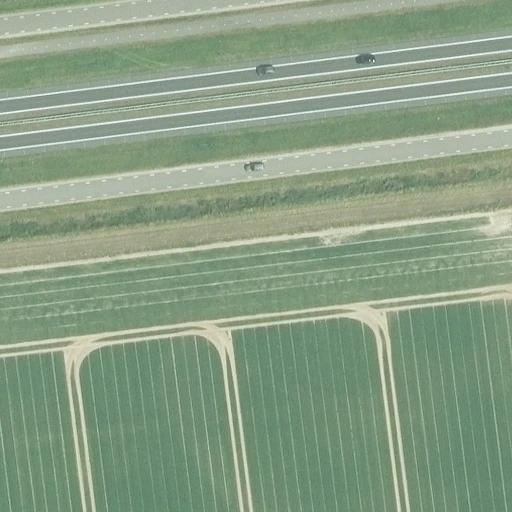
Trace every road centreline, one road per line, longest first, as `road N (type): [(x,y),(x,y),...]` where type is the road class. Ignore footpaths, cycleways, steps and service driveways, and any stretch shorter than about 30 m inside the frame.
road 1 (unclassified): [(0,201),(511,137)]
road 2 (trunk): [(0,143),(511,80)]
road 3 (trunk): [(511,44),(0,107)]
road 4 (unclassified): [(0,26),(228,0)]
